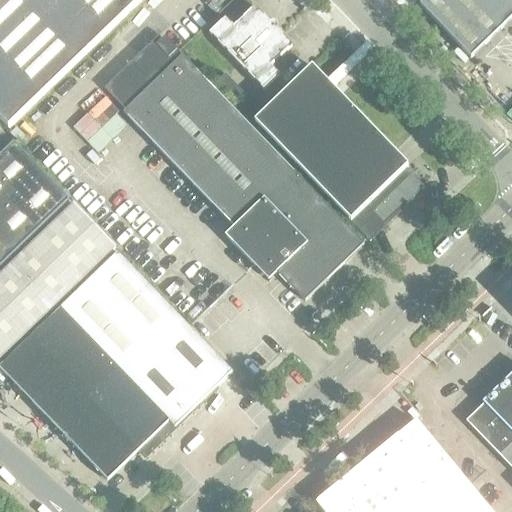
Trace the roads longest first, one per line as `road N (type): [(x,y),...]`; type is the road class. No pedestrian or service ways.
road 1 (tertiary): [(200,511),(511,207)]
road 2 (unclassified): [(511,170),(347,0)]
